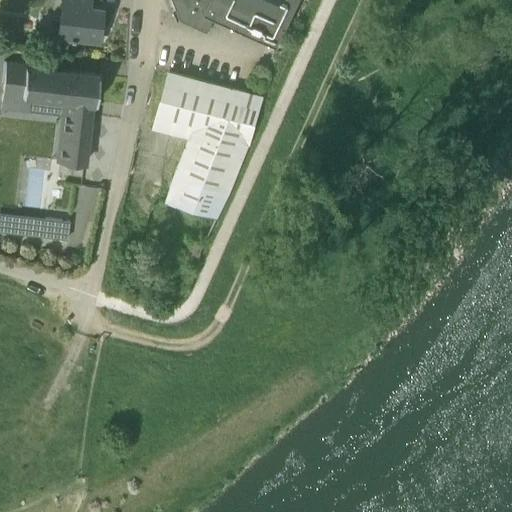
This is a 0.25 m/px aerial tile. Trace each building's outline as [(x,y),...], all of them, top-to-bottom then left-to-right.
[(62,0),(58,34),(78,37),(98,39),(102,7),(89,6),(89,0),(62,0)] [(173,0),(181,19),(208,32),(214,19),(278,48),(300,0),(173,0)] [(64,113),(63,114),(58,161),(84,164),(91,102),(96,102),(99,74),(6,63),(1,107),(28,110),(30,95),(67,99),(66,113),(64,113)] [(192,133),(169,199),(218,215),(230,192),(248,147),(247,146),(264,97),(197,78),(169,71),(155,123),(192,133)] [(45,217),(43,236),(67,238),(69,219),(45,217)]
